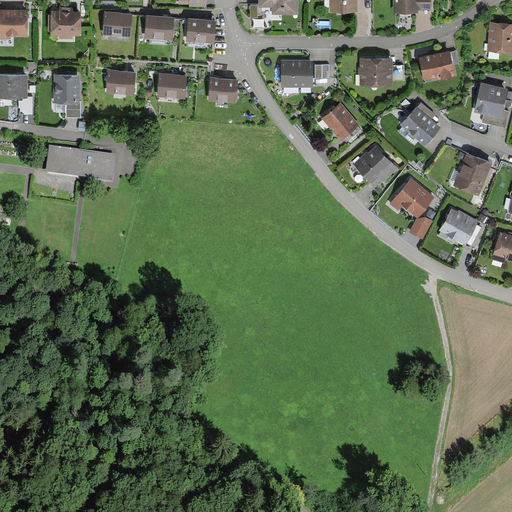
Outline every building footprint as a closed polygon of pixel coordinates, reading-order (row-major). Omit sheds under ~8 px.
[(296,0),(260,0),(261,5),(273,5),(273,12),(297,12),(296,0)] [(330,0),(330,10),(357,9),(356,0),(330,0)] [(394,0),(394,10),(418,11),(418,8),(431,8),(430,0),(394,0)] [(28,9),(0,9),(0,39),(12,40),(12,38),(28,38),(28,23),(28,9)] [(68,10),(52,9),(52,35),(60,35),(60,39),(73,39),(73,35),(82,35),(82,10),(68,10)] [(133,11),(104,9),(103,34),(113,34),(113,33),(122,33),(121,35),(131,35),(133,11)] [(175,14),(146,12),(145,36),(155,37),(155,36),(163,36),(163,37),(173,38),(175,14)] [(217,17),(188,15),(187,39),(198,40),(198,39),(204,39),(204,40),(215,41),(217,17)] [(511,21),(504,21),(490,20),(488,49),(511,50),(511,21)] [(451,47),(420,54),(425,78),(437,75),(438,78),(457,74),(451,47)] [(393,55),(361,55),(360,84),(393,84),(393,81),(405,81),(405,64),(393,64),(393,55)] [(313,58),(282,58),(282,85),(313,85),(313,58)] [(330,64),(316,64),(316,77),(329,77),(330,64)] [(135,69),(108,68),(107,91),(116,91),(116,89),(126,90),(126,91),(134,92),(135,69)] [(188,73),(159,71),(158,95),(167,96),(167,94),(176,95),(176,96),(186,97),(188,73)] [(28,74),(0,73),(0,98),(19,98),(19,108),(21,108),(21,115),(33,115),(33,98),(28,98),(28,88),(28,74)] [(80,74),(54,74),(54,103),(66,103),(66,117),(81,118),(82,102),(80,102),(80,74)] [(239,76),(210,74),(208,98),(218,99),(219,98),(227,99),(227,101),(237,101),(239,76)] [(508,87),(481,81),(474,112),(482,114),(500,118),(505,99),(508,87)] [(500,118),(482,114),(480,121),(504,127),(510,100),(505,99),(500,118)] [(359,123),(341,101),(321,117),(339,139),(355,126),(359,123)] [(424,145),(440,126),(431,118),(435,114),(421,101),(400,123),(424,145)] [(355,126),(339,139),(345,146),(361,133),(355,126)] [(396,167),(375,145),(353,166),(369,184),(378,176),(382,180),(396,167)] [(117,155),(49,146),(45,171),(113,181),(117,155)] [(479,195),(492,161),(467,151),(453,184),(479,195)] [(410,177),(389,203),(398,210),(402,204),(416,216),(433,195),(410,177)] [(477,221),(450,208),(439,230),(466,243),(477,221)] [(425,215),(415,218),(409,232),(422,237),(431,218),(425,215)] [(511,234),(500,230),(490,260),(502,264),(504,258),(511,260),(511,234)] [(430,379),(412,379),(412,396),(430,396),(430,379)]
